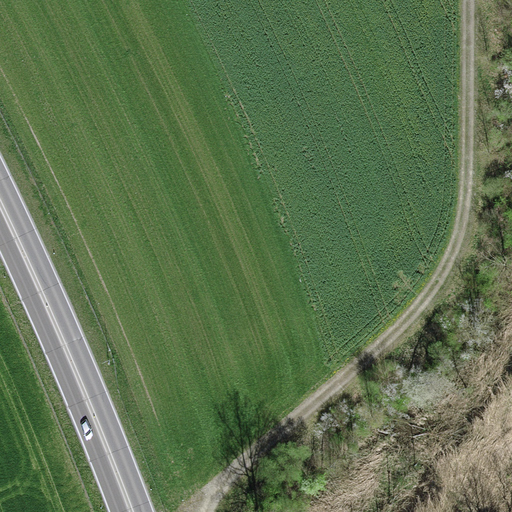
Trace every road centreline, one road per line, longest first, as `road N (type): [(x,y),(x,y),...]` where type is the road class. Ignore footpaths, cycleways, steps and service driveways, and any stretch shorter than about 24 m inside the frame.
road 1 (track): [(201,511),(216,487),(397,330),(451,258),(464,217),(469,0)]
road 2 (trunk): [(0,204),(131,511)]
